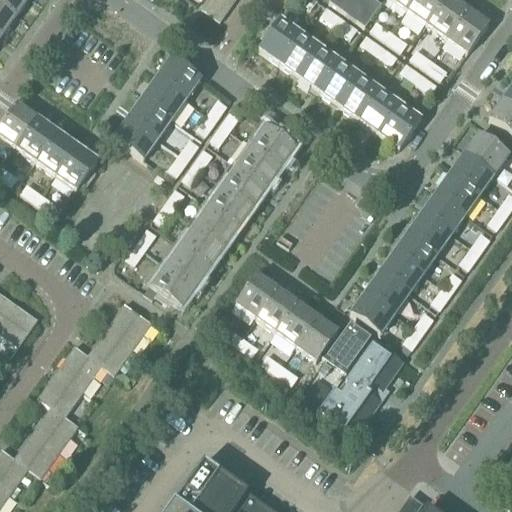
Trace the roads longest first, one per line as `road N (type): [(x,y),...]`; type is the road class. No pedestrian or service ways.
road 1 (residential): [(113,0),(372,184),(407,175),(511,33)]
road 2 (residential): [(0,417),(56,338),(62,311),(49,285)]
road 3 (residential): [(0,102),(75,0)]
